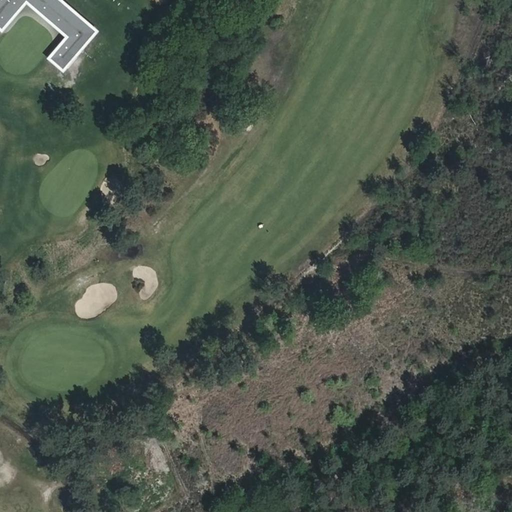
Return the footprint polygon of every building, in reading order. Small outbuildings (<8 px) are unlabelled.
[(0,0),(0,8),(11,18),(25,0),(0,0)] [(0,8),(0,19),(2,22),(8,27),(30,0),(34,0),(75,33),(57,54),(70,65),(72,63),(61,54),(75,38),(85,46),(88,43),(82,38),(84,35),(41,0),(25,0),(11,18),(0,8)] [(65,0),(41,0),(84,35),(82,38),(88,43),(100,28),(65,0)] [(65,0),(100,28),(102,26),(69,0),(65,0)] [(72,63),(85,46),(75,38),(61,54),(72,63)]
